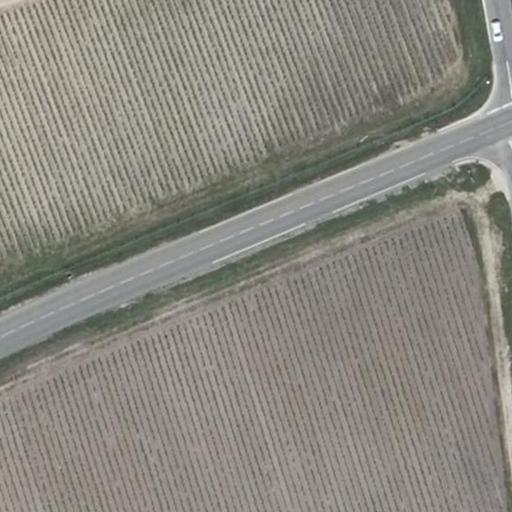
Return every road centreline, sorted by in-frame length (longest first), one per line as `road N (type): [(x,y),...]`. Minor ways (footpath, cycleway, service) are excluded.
road 1 (tertiary): [(0,343),(511,123)]
road 2 (track): [(478,181),(0,380)]
road 3 (track): [(470,141),(511,460)]
